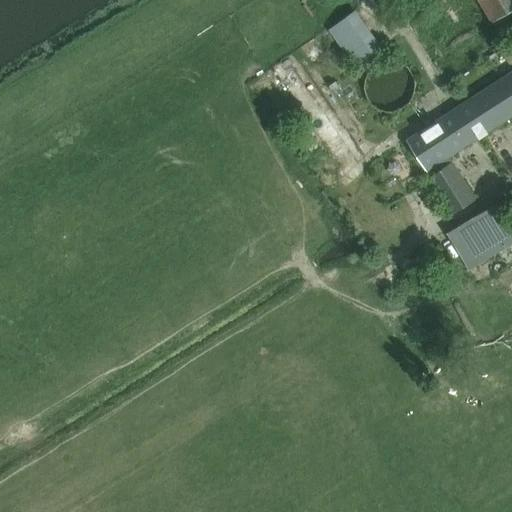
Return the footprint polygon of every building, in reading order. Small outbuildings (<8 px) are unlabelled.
[(511,10),(511,0),(479,0),(493,22),(511,10)] [(410,7),(403,13),(410,23),(417,17),(410,7)] [(383,50),(355,12),(328,32),(356,70),(383,50)] [(415,84),(415,80),(414,71),(411,66),(409,63),(405,59),(401,57),(395,54),(391,54),(385,54),(380,56),(376,58),(371,61),(368,65),(366,69),(364,73),(364,79),(364,84),(365,88),(367,93),(370,97),(375,101),(378,103),(383,105),(388,105),(394,105),(399,103),(404,101),(407,98),(410,95),(413,90),(415,84)] [(511,73),(495,84),(511,110),(511,73)] [(428,171),(436,166),(449,158),(511,117),(511,110),(495,84),(408,140),(428,171)] [(476,200),(449,158),(436,166),(439,172),(428,178),(452,216),(476,200)] [(511,209),(506,199),(447,233),(460,256),(464,262),(478,286),(511,266),(511,209)]
